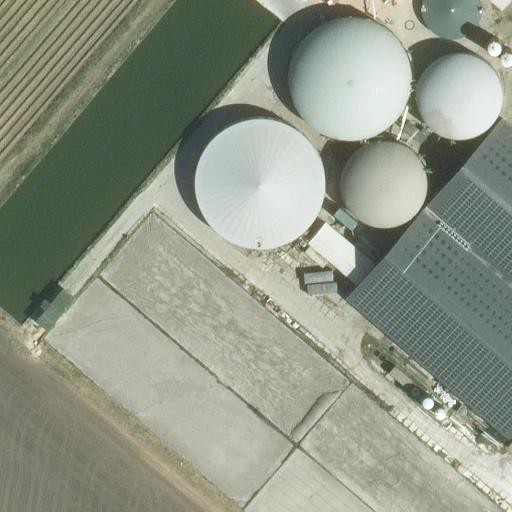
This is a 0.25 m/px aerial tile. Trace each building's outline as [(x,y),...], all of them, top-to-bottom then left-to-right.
[(481,18),(482,5),(480,0),(423,0),(423,1),(422,14),(427,27),(437,36),(450,40),(464,38),(475,30),(481,18)] [(407,101),(411,87),(411,73),(408,60),(403,47),(394,36),(384,28),(371,21),(358,18),(344,17),(331,20),(318,26),(307,34),(298,45),(292,57),(288,70),(288,84),(291,98),(297,110),(305,121),(315,130),(328,136),(341,140),(355,140),(369,137),(381,132),(392,123),(401,113),(407,101)] [(490,67),(479,59),(466,54),(452,54),(439,58),(427,67),(420,78),(416,92),(417,106),(423,119),(432,129),(444,136),(458,139),(472,136),(485,130),(494,120),(500,107),(501,93),(498,79),(490,67)] [(195,185),(197,201),(204,215),(213,228),(226,238),(241,245),(257,248),(273,246),(288,241),(302,232),(312,220),(320,206),(324,190),(323,174),(319,159),(311,145),(300,133),(286,125),(270,120),(254,119),(238,123),(224,130),(212,140),(202,153),(197,169),(195,185)] [(427,193),(427,178),(423,163),(414,151),(401,143),(386,139),(371,141),(357,148),(347,159),(341,173),(340,188),(344,203),(353,215),(366,224),(381,227),(396,225),(410,219),(420,207),(427,193)] [(418,227),(356,300),(402,339),(478,337),(478,323),(464,296),(455,288),(454,276),(468,259),(485,259),(497,245),(501,249),(501,234),(511,220),(511,151),(482,153),(430,215),(436,227),(418,227)] [(352,246),(325,223),(307,244),(334,267),(352,246)] [(511,434),(511,336),(498,336),(494,340),(488,356),(486,355),(477,355),(461,371),(443,371),(497,422),(500,423),(511,434)]
